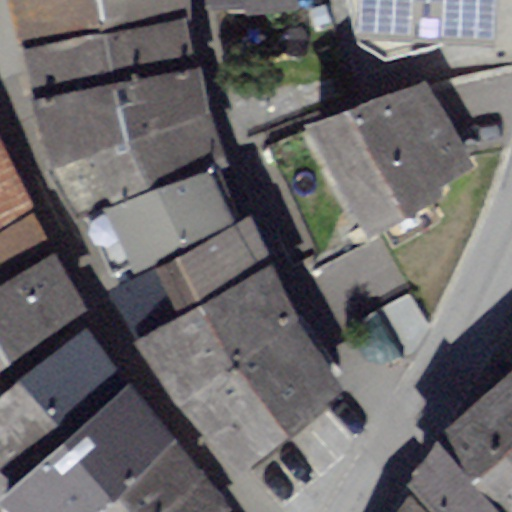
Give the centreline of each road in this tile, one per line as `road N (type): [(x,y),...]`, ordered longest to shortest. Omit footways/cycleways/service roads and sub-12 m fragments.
road 1 (residential): [(0,102),(59,233),(129,352),(250,511)]
road 2 (residential): [(405,424),(312,315),(251,188),(205,55),(197,0)]
road 3 (secondary): [(405,424),(511,226)]
